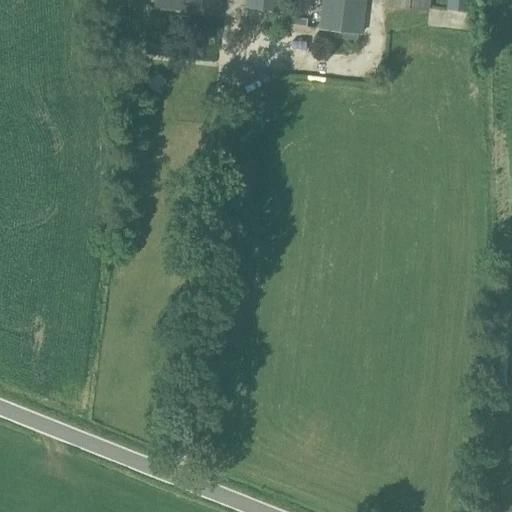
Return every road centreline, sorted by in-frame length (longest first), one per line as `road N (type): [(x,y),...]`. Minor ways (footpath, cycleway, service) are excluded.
road 1 (unknown): [(188,482),(228,80),(247,62),(280,57),(341,67)]
road 2 (unclassified): [(263,511),(0,408)]
